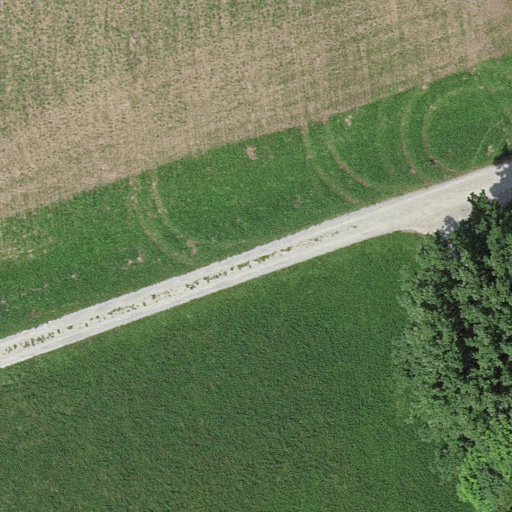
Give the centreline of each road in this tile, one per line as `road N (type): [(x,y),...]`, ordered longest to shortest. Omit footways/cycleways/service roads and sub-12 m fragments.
road 1 (track): [(511,179),(0,357)]
road 2 (track): [(511,430),(462,196)]
